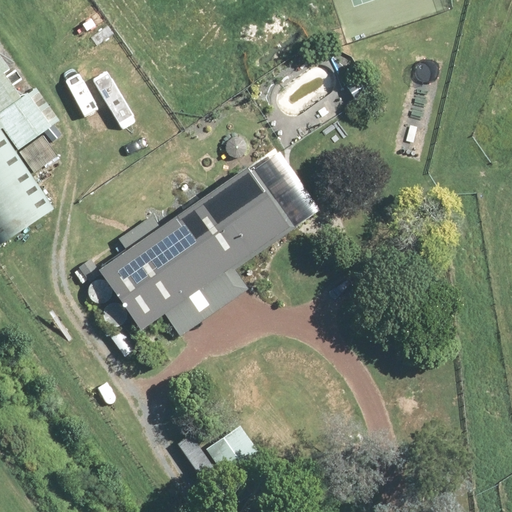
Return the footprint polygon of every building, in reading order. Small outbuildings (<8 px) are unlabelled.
[(0,54),(0,72),(3,71),(9,67),(0,54)] [(3,71),(0,72),(0,123),(1,125),(17,147),(58,119),(36,86),(20,96),(3,71)] [(0,128),(0,241),(53,206),(0,128)] [(44,135),(19,152),(34,173),(58,156),(44,135)] [(121,248),(90,269),(132,329),(263,237),(268,243),(316,209),(274,149),(244,170),(240,164),(150,227),(144,218),(114,239),(121,248)] [(221,274),(162,317),(176,335),(244,287),(232,271),(223,277),(221,274)] [(132,332),(126,324),(108,337),(122,358),(141,345),(132,332)] [(234,425),(201,448),(226,483),(259,461),(234,425)]
